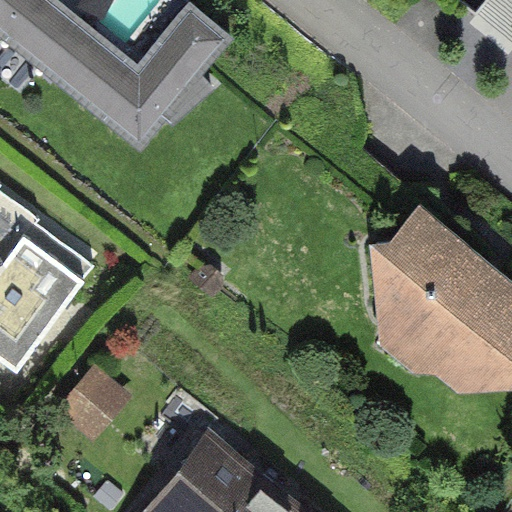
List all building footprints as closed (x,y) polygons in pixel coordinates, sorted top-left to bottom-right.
[(0,0),(0,20),(143,143),(243,26),(212,0),(187,0),(141,54),(130,44),(104,22),(78,0),(0,0)] [(511,268),(427,202),(390,251),(388,347),(451,396),(511,395),(511,268)] [(0,344),(17,358),(93,263),(32,215),(7,246),(0,240),(0,344)] [(67,401),(102,432),(138,392),(103,360),(67,401)] [(326,511),(212,417),(133,511),(326,511)] [(12,511),(0,503),(0,511),(12,511)]
